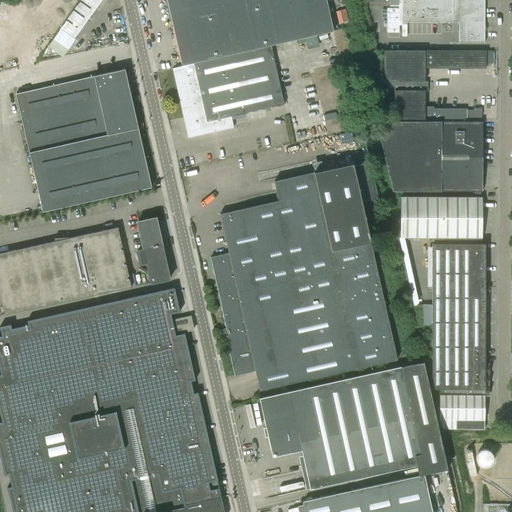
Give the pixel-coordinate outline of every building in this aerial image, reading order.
[(80,0),(59,29),(70,37),(97,0),(80,0)] [(175,36),(182,66),(271,45),(333,31),(326,0),(167,0),(171,17),(168,21),(172,23),(170,27),(174,30),(171,33),(175,36)] [(401,0),(401,22),(452,22),(453,22),(453,21),(459,21),(459,42),(484,42),(483,0),(366,0),(367,2),(397,2),(397,0),(401,0)] [(271,45),(182,66),(172,68),(172,69),(173,69),(188,137),(188,138),(233,128),(231,117),(284,104),(271,45)] [(384,82),(393,121),(465,121),(465,108),(433,108),(433,106),(425,106),(424,90),(427,90),(428,81),(425,81),(425,68),(485,68),(486,51),(384,50),(384,82)] [(15,94),(42,212),(151,187),(138,126),(125,69),(65,82),(64,81),(55,83),(55,85),(15,94)] [(481,121),(465,121),(393,121),(377,128),(392,191),(481,191),(481,121)] [(378,199),(369,159),(364,136),(355,138),(360,161),(369,201),(378,199)] [(226,328),(221,331),(224,337),(226,336),(234,376),(255,371),(259,390),(397,359),(353,163),(274,181),(278,201),(220,214),(228,253),(210,257),(226,328)] [(400,197),(400,238),(433,238),(433,244),(432,244),(432,251),(431,313),(431,389),(439,389),(439,393),(488,394),(488,364),(485,364),(485,315),(485,292),(488,292),(488,286),(485,286),(485,244),(481,244),(481,197),(400,197)] [(147,263),(151,283),(169,279),(155,218),(138,222),(144,249),(137,250),(140,264),(147,263)] [(0,293),(5,315),(131,287),(117,227),(0,253),(0,293)] [(0,370),(1,374),(0,374),(0,412),(2,422),(0,422),(0,454),(5,475),(9,474),(12,486),(8,488),(13,511),(224,511),(221,498),(221,496),(219,487),(217,480),(198,392),(193,393),(191,381),(195,380),(184,333),(175,335),(175,334),(172,320),(170,314),(179,312),(174,287),(27,321),(28,325),(11,328),(11,324),(0,326),(2,336),(0,336),(0,370)] [(422,305),(422,326),(431,326),(431,305),(422,305)] [(179,312),(170,314),(172,320),(181,318),(179,312)] [(181,318),(172,320),(175,334),(193,330),(190,316),(181,318)] [(401,366),(259,398),(272,457),(301,450),(310,489),(422,464),(424,474),(447,469),(434,411),(423,361),(410,364),(401,366)] [(488,394),(439,393),(439,420),(440,420),(443,429),(484,430),(484,429),(484,420),(484,396),(488,396),(488,394)] [(477,462),(479,465),(483,466),(486,467),(489,465),(492,463),(493,459),(492,456),(490,453),(487,451),(484,451),(480,452),(478,455),(477,458),(477,462)] [(370,486),(302,501),(304,511),(432,511),(424,474),(370,486)]
